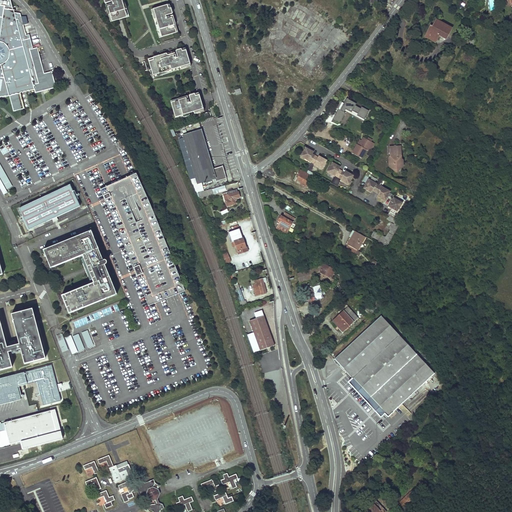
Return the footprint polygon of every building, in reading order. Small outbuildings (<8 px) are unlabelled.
[(14,13),(11,1),(4,0),(0,0),(0,97),(1,97),(2,97),(4,97),(6,96),(6,97),(12,95),(13,95),(15,94),(17,94),(20,93),(22,92),(22,93),(24,92),(25,91),(25,92),(27,91),(29,90),(29,91),(34,89),(36,94),(57,89),(52,72),(45,74),(38,48),(33,49),(30,35),(26,36),(21,14),(14,13)] [(104,0),(111,22),(127,17),(123,4),(122,0),(104,0)] [(162,37),(178,32),(171,8),(169,9),(168,5),(154,9),(155,13),(153,14),(154,19),(157,19),(158,23),(162,37)] [(430,25),(426,32),(436,38),(438,34),(446,38),(452,27),(436,18),(432,26),(430,25)] [(436,38),(426,32),(424,36),(434,41),(436,38)] [(186,48),(148,59),(153,75),(175,69),(181,67),(190,64),(186,48)] [(175,69),(153,75),(154,78),(176,71),(175,69)] [(189,113),(194,112),(195,114),(200,113),(199,110),(203,109),(199,95),(196,96),(195,94),(171,101),(176,117),(189,113)] [(337,123),(336,126),(350,132),(352,127),(355,120),(352,119),(341,115),(337,123)] [(213,169),(201,130),(182,136),(183,139),(178,140),(191,180),(195,178),(197,184),(215,179),(216,181),(226,178),(222,167),(213,169)] [(367,139),(364,137),(362,140),(361,143),(362,144),(361,145),(358,144),(353,152),(362,158),(367,149),(368,150),(369,147),(373,142),(371,141),(367,139)] [(390,157),(390,159),(389,160),(389,161),(388,162),(388,163),(388,164),(389,165),(389,166),(390,167),(390,168),(391,169),(392,169),(393,170),(395,170),(396,170),(398,170),(399,169),(400,168),(401,167),(402,166),(402,165),(403,163),(402,162),(402,160),(401,159),(401,158),(400,146),(396,146),(395,145),(394,145),(394,146),(393,146),(389,146),(390,157)] [(313,152),(305,148),(301,156),(311,162),(307,170),(308,170),(310,172),(314,165),(321,169),(326,161),(319,156),(318,159),(315,157),(315,156),(312,154),(313,152)] [(0,188),(2,193),(13,188),(0,163),(0,188)] [(340,167),(332,163),(327,172),(335,176),(331,183),(337,187),(341,180),(348,184),(353,176),(345,171),(344,174),(341,172),(342,171),(339,169),(340,167)] [(310,172),(308,170),(306,173),(300,170),(298,175),(299,176),(296,182),(306,187),(307,186),(309,187),(311,183),(309,182),(312,176),(313,177),(315,174),(310,172)] [(149,204),(136,174),(100,190),(118,231),(148,306),(185,291),(149,204)] [(386,180),(380,177),(376,184),(368,180),(364,188),(371,193),(372,190),(379,194),(377,196),(385,200),(390,192),(382,188),(386,180)] [(80,206),(70,185),(19,209),(29,230),(80,206)] [(212,190),(211,189),(198,193),(200,198),(226,190),(225,186),(212,190)] [(238,192),(237,192),(237,189),(223,193),(226,206),(228,206),(236,204),(235,200),(236,199),(236,198),(240,197),(238,192)] [(402,203),(393,198),(389,207),(391,208),(387,215),(389,216),(394,219),(398,212),(397,211),(402,203)] [(280,222),(277,228),(286,233),(294,218),(285,213),(283,217),(281,216),(279,218),(278,221),(280,222)] [(378,244),(386,248),(389,244),(398,226),(394,224),(392,223),(389,229),(390,230),(387,236),(385,237),(374,231),(372,237),(379,241),(378,244)] [(98,250),(91,232),(80,236),(80,237),(46,251),(45,250),(43,251),(45,257),(46,257),(49,262),(49,266),(50,270),(52,269),(52,268),(82,256),(82,257),(86,266),(85,266),(85,267),(87,274),(88,275),(89,275),(89,274),(93,284),(93,285),(64,297),(63,295),(61,296),(62,300),(65,303),(67,308),(66,309),(68,315),(71,314),(70,313),(105,299),(106,300),(116,296),(109,277),(108,278),(103,266),(104,266),(105,266),(105,265),(106,265),(106,264),(106,263),(106,262),(105,262),(105,261),(104,261),(103,261),(103,262),(102,262),(97,250),(98,250)] [(351,237),(347,244),(348,245),(356,249),(357,250),(365,237),(357,232),(353,239),(351,237)] [(234,241),(239,254),(248,251),(247,247),(246,247),(241,233),(230,236),(232,242),(234,241)] [(80,236),(45,250),(46,251),(80,237),(80,236)] [(82,256),(52,268),(52,269),(82,257),(82,256)] [(313,270),(297,275),(300,283),(316,277),(320,276),(326,278),(329,280),(331,277),(334,279),(338,272),(334,270),(335,270),(323,264),(321,267),(319,266),(313,268),(313,270)] [(258,280),(262,294),(266,293),(263,278),(258,280)] [(262,294),(258,280),(255,281),(261,300),(268,298),(266,293),(262,294)] [(93,284),(63,295),(64,297),(93,285),(93,284)] [(316,301),(323,299),(320,286),(313,288),(316,301)] [(241,306),(246,304),(241,290),(236,291),(241,306)] [(366,308),(371,314),(383,302),(379,297),(366,308)] [(105,299),(70,313),(71,314),(106,300),(105,299)] [(332,321),(342,332),(358,318),(348,307),(332,321)] [(45,358),(32,309),(11,314),(19,344),(16,345),(15,343),(10,345),(10,346),(7,347),(0,320),(0,370),(12,367),(8,352),(12,351),(12,354),(18,352),(17,350),(20,349),(24,364),(45,358)] [(106,310),(73,320),(75,326),(108,316),(106,310)] [(398,336),(380,316),(333,359),(342,369),(345,371),(352,379),(398,336)] [(277,347),(266,317),(252,323),(256,335),(263,352),(277,347)] [(83,333),(87,348),(93,346),(89,331),(83,333)] [(62,353),(68,351),(62,334),(56,336),(62,353)] [(66,339),(72,355),(85,350),(79,334),(66,339)] [(263,352),(256,335),(250,337),(256,354),(263,352)] [(362,390),(384,414),(386,417),(433,374),(398,336),(352,379),(362,390)] [(61,401),(51,365),(24,372),(27,385),(37,382),(43,405),(61,401)] [(32,407),(24,372),(0,378),(0,411),(1,415),(32,407)] [(375,410),(381,417),(384,414),(362,390),(359,393),(375,410)] [(50,411),(3,423),(8,445),(55,433),(50,411)] [(0,458),(10,456),(8,447),(0,449),(0,458)] [(109,468),(113,466),(109,456),(97,461),(99,464),(106,461),(109,468)] [(438,459),(430,467),(436,473),(444,465),(438,459)] [(94,462),(83,466),(84,470),(92,467),(95,474),(98,472),(94,462)] [(223,479),(220,480),(222,484),(226,482),(229,490),(232,488),(229,481),(237,478),(235,474),(227,478),(225,474),(222,475),(223,479)] [(97,478),(86,482),(88,486),(94,483),(97,490),(101,488),(97,478)] [(153,479),(145,482),(140,481),(136,482),(135,487),(130,488),(127,482),(121,484),(117,486),(118,490),(121,489),(123,493),(120,494),(123,503),(128,501),(127,499),(133,497),(131,493),(136,491),(138,495),(142,493),(146,494),(148,498),(159,494),(157,490),(159,485),(154,483),(153,479)] [(211,480),(200,484),(202,489),(209,486),(212,493),(220,490),(218,486),(214,488),(211,480)] [(404,497),(406,499),(415,490),(413,488),(404,497)] [(395,506),(399,510),(418,493),(415,490),(406,499),(404,497),(395,506)] [(112,496),(108,498),(105,491),(94,495),(96,499),(103,496),(106,503),(103,504),(105,509),(112,506),(110,502),(113,500),(112,496)] [(225,492),(213,496),(215,500),(222,497),(225,504),(232,501),(230,497),(227,498),(225,492)] [(179,501),(175,503),(177,507),(185,504),(187,511),(192,509),(189,502),(193,501),(191,497),(183,500),(182,496),(178,497),(179,501)] [(162,504),(158,503),(157,499),(152,501),(152,505),(147,507),(149,511),(153,511),(152,511),(158,511),(160,509),(164,508),(162,504)] [(384,511),(386,511),(375,500),(365,509),(367,511),(366,511),(384,511)]
